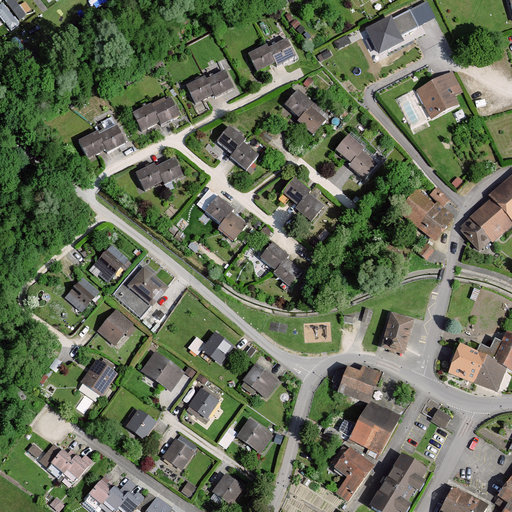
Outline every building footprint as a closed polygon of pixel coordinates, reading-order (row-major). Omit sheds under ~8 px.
[(6,0),(20,18),(34,8),(27,0),(24,0),(21,3),(18,0),(6,0)] [(0,3),(0,13),(13,29),(21,21),(4,1),(0,3)] [(418,25),(409,8),(389,17),(388,15),(363,27),(376,53),(401,40),(399,35),(418,25)] [(266,47),(248,57),(257,74),(275,64),(277,68),(295,58),(286,41),(268,50),(266,47)] [(204,80),(185,90),(194,107),(213,97),(214,100),(234,90),(224,72),(205,83),(204,80)] [(417,92),(431,120),(459,107),(455,98),(462,94),(452,75),(417,92)] [(297,93),(285,108),(300,120),(297,123),(313,136),(325,121),(310,109),(313,106),(297,93)] [(168,98),(132,115),(141,134),(178,117),(168,98)] [(80,142),(87,158),(106,149),(108,153),(125,145),(116,128),(99,136),(98,134),(80,142)] [(229,129),(217,144),(232,155),(229,159),(246,172),(259,156),(242,144),(245,141),(229,129)] [(347,137),(335,152),(351,164),(348,169),(365,182),(377,167),(360,154),(364,150),(347,137)] [(155,165),(136,174),(145,191),(163,182),(164,186),(181,178),(173,161),(156,169),(155,165)] [(296,212),(312,224),(324,208),(309,196),(312,192),(296,180),(283,198),(298,209),(296,212)] [(511,186),(460,233),(480,254),(511,225),(511,186)] [(448,201),(435,188),(429,194),(442,207),(448,201)] [(453,220),(417,193),(400,215),(436,242),(453,220)] [(218,229),(233,242),(246,227),(231,215),(234,211),(218,199),(206,213),(221,225),(218,229)] [(433,250),(426,244),(419,253),(427,258),(433,250)] [(275,275),(289,287),(301,272),(285,260),(287,257),(272,245),(261,258),(276,271),(275,275)] [(108,284),(128,262),(111,247),(94,265),(103,273),(100,276),(108,284)] [(152,308),(168,290),(145,269),(128,287),(152,308)] [(66,299),(81,313),(99,294),(83,280),(66,299)] [(373,311),(366,308),(362,321),(369,324),(373,311)] [(116,347),(133,325),(117,312),(99,333),(116,347)] [(404,356),(415,322),(392,315),(382,349),(404,356)] [(220,366),(233,348),(215,334),(202,353),(220,366)] [(511,370),(511,337),(508,335),(495,362),(507,368),(511,370)] [(458,347),(447,372),(473,383),(484,358),(458,347)] [(169,390),(182,373),(155,354),(142,371),(169,390)] [(473,383),(495,392),(507,368),(484,358),(473,383)] [(103,397),(117,374),(97,361),(82,384),(103,397)] [(332,388),(367,405),(381,374),(363,366),(360,371),(348,365),(337,371),(332,381),(335,382),(332,388)] [(266,399),(279,383),(256,366),(244,382),(266,399)] [(217,402),(200,391),(190,406),(207,418),(217,402)] [(368,448),(381,454),(398,420),(367,405),(359,421),(373,428),(368,438),(372,440),(368,448)] [(144,440),(156,423),(138,411),(126,429),(144,440)] [(444,430),(451,419),(440,411),(432,422),(444,430)] [(373,428),(359,421),(357,425),(345,420),(339,431),(327,426),(323,434),(339,441),(342,435),(368,448),(372,440),(368,438),(373,428)] [(272,437),(248,421),(238,436),(262,452),(272,437)] [(38,457),(44,449),(35,441),(29,449),(38,457)] [(180,470),(192,453),(175,441),(163,458),(180,470)] [(347,501),(372,468),(349,450),(335,468),(349,478),(337,494),(347,501)] [(63,473),(66,470),(71,461),(62,453),(52,464),(63,473)] [(88,468),(75,457),(71,461),(66,470),(78,480),(88,468)] [(371,507),(378,511),(400,511),(425,473),(402,458),(371,507)] [(511,511),(511,471),(498,493),(500,494),(495,502),(504,508),(505,507),(511,511)] [(232,504),(242,488),(224,476),(214,493),(232,504)] [(90,495),(101,503),(110,491),(99,483),(90,495)] [(122,500),(110,491),(101,503),(112,511),(122,500)] [(481,511),(485,505),(453,491),(443,511),(481,511)] [(128,492),(122,500),(112,511),(175,511),(156,497),(148,507),(128,492)]
